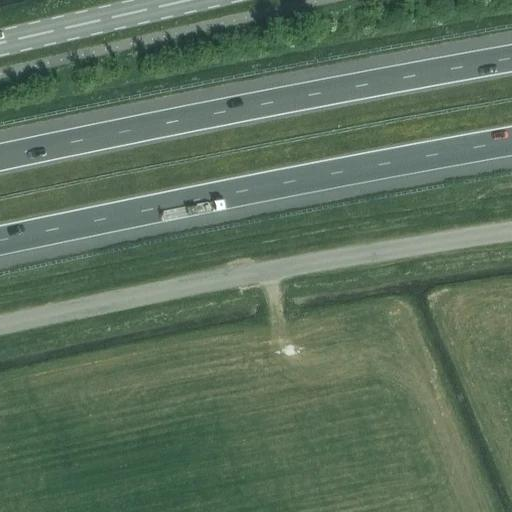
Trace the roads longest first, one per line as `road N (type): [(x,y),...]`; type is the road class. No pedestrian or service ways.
road 1 (motorway): [(0,242),(511,142)]
road 2 (motorway): [(511,60),(0,159)]
road 3 (unclassified): [(0,326),(511,231)]
road 4 (tertiary): [(0,53),(236,0)]
